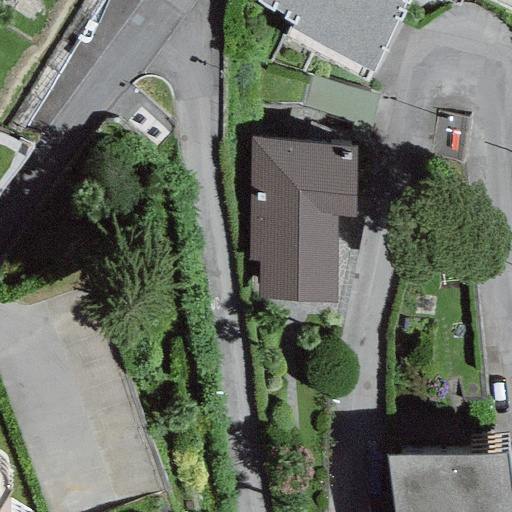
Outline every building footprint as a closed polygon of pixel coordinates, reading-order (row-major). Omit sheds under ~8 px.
[(69,53),(86,25),(42,0),(24,0),(13,20),(69,53)] [(42,0),(86,25),(100,0),(42,0)] [(292,19),(284,36),(366,76),(395,16),(399,18),(407,0),(253,0),(292,19)] [(0,50),(53,81),(69,53),(13,20),(0,41),(0,50)] [(0,87),(37,109),(53,81),(0,50),(0,87)] [(0,124),(20,136),(37,109),(0,87),(0,124)] [(355,142),(249,139),(246,297),(333,299),(336,211),(353,212),(355,142)] [(511,511),(511,487),(507,446),(390,460),(395,511),(511,511)]
